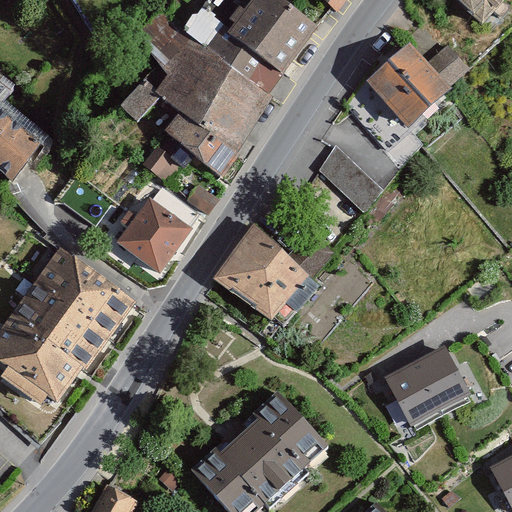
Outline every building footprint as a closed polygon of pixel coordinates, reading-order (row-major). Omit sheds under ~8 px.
[(67,0),(101,47),(176,0),(67,0)] [(216,185),(299,24),(268,0),(245,0),(240,7),(233,1),(214,24),(220,29),(203,49),(162,15),(132,51),(162,76),(152,89),(140,79),(113,112),(136,131),(157,105),(170,116),(153,136),(216,185)] [(334,14),(345,0),(322,0),(320,3),(334,14)] [(511,0),(444,0),(479,34),(511,0)] [(423,71),(404,50),(362,90),(404,136),(447,97),(423,71)] [(443,54),(423,71),(447,97),(469,77),(443,54)] [(404,136),(362,90),(347,113),(381,154),(404,136)] [(0,179),(8,185),(38,146),(0,118),(0,179)] [(360,219),(379,195),(333,150),(316,177),(360,219)] [(166,189),(180,171),(153,151),(140,169),(166,189)] [(205,218),(216,202),(196,188),(185,204),(205,218)] [(145,202),(111,248),(155,280),(189,235),(145,202)] [(265,330),(308,287),(282,262),(250,231),(210,286),(265,330)] [(303,235),(282,262),(308,287),(329,259),(303,235)] [(130,307),(57,253),(29,290),(0,328),(0,371),(53,411),(130,307)] [(485,393),(457,337),(385,372),(413,429),(485,393)] [(322,455),(274,402),(250,423),(254,427),(230,447),(217,459),(213,454),(186,477),(217,511),(269,511),(310,476),(304,470),(322,455)] [(511,461),(501,467),(511,489),(511,461)] [(135,511),(138,508),(108,491),(96,511),(135,511)]
